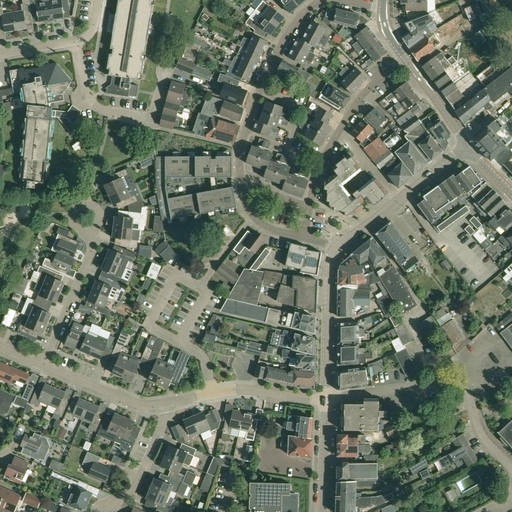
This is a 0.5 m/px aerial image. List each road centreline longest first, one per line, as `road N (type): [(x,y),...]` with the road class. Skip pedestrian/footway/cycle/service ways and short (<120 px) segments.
road 1 (tertiary): [(325,400),(334,250)]
road 2 (residential): [(44,364),(89,246),(87,232)]
road 3 (residential): [(165,403),(139,405),(44,364)]
road 4 (residential): [(107,511),(135,486),(165,403)]
road 5 (residential): [(147,127),(94,105),(75,41)]
